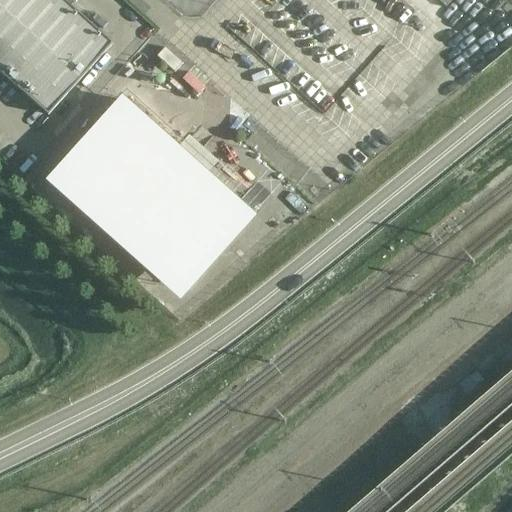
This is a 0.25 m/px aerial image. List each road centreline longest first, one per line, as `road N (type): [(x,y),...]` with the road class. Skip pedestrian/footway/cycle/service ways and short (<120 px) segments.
road 1 (secondary): [(0,456),(213,345),(511,102)]
road 2 (unknown): [(0,122),(27,146),(43,146),(71,126),(120,65),(134,9),(128,0)]
road 3 (unknown): [(238,62),(224,84),(231,102),(284,155)]
